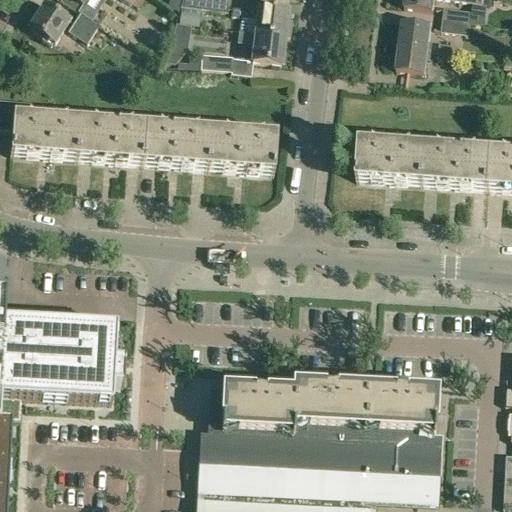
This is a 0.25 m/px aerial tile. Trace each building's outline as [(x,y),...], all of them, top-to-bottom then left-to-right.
[(81,8),(86,0),(62,0),(60,5),(80,17),(81,8)] [(118,0),(130,8),(131,6),(138,11),(145,0),(118,0)] [(183,0),(181,10),(179,27),(195,29),(196,17),(200,18),(201,12),(227,15),(228,12),(226,1),(216,0),(183,0)] [(482,0),(406,0),(405,12),(434,15),(436,2),(482,8),(482,0)] [(181,5),(173,1),(168,12),(176,15),(181,5)] [(54,48),(69,24),(44,7),(28,32),(43,41),(42,43),(50,48),(51,46),(54,48)] [(255,36),(285,40),(290,40),(292,25),(287,24),(288,14),(250,9),(249,13),(232,11),(231,19),(248,21),(248,22),(257,23),(255,36)] [(444,12),(442,25),(470,28),(472,16),(444,12)] [(86,47),(97,30),(98,28),(80,16),(68,35),(86,47)] [(470,28),(442,25),(441,35),(469,39),(470,28)] [(403,27),(400,51),(429,55),(432,30),(403,27)] [(285,40),(255,36),(239,34),(238,34),(236,46),(254,48),(252,66),(282,69),(285,40)] [(439,48),(438,56),(451,58),(452,49),(439,48)] [(186,54),(186,53),(169,50),(164,66),(175,68),(186,54)] [(426,79),(429,55),(400,51),(397,75),(426,79)] [(451,65),(451,58),(438,56),(437,64),(451,65)] [(180,72),(231,75),(231,78),(250,80),(251,65),(232,63),(232,61),(202,59),(202,62),(188,61),(188,66),(180,66),(180,72)] [(30,107),(0,104),(0,134),(11,135),(9,159),(74,164),(76,125),(29,122),(30,107)] [(133,129),(76,125),(74,164),(130,168),(133,129)] [(200,134),(133,129),(130,168),(197,173),(200,134)] [(200,134),(197,173),(274,178),(276,139),(200,134)] [(421,190),(425,151),(360,146),(357,185),(421,190)] [(491,156),(425,151),(421,190),(487,195),(491,156)] [(504,196),(511,197),(511,157),(491,156),(487,195),(504,196)] [(5,298),(0,297),(0,511),(6,511),(11,424),(10,424),(11,403),(20,404),(111,409),(112,391),(122,391),(124,366),(113,366),(115,332),(3,326),(4,309),(5,298)] [(365,392),(297,389),(294,389),(294,397),(292,427),(308,428),(363,431),(365,392)] [(292,434),(221,430),(223,393),(209,392),(202,511),(358,511),(359,502),(363,431),(308,428),(292,427),(292,434)] [(365,392),(363,431),(406,434),(433,435),(435,396),(365,392)] [(294,397),(223,393),(221,430),(292,434),(292,427),(294,397)] [(432,461),(404,459),(406,434),(363,431),(359,502),(423,506),(423,505),(429,505),(429,501),(430,501),(432,461)] [(406,434),(404,459),(432,461),(433,435),(406,434)] [(511,511),(511,460),(506,460),(503,511),(511,511)]
